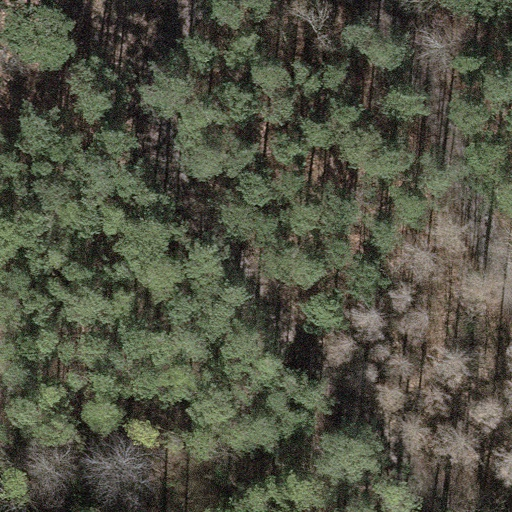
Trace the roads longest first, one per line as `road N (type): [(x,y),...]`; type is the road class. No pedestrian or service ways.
road 1 (track): [(458,511),(175,199),(144,94),(172,16),(199,0)]
road 2 (track): [(399,0),(492,257),(511,279)]
